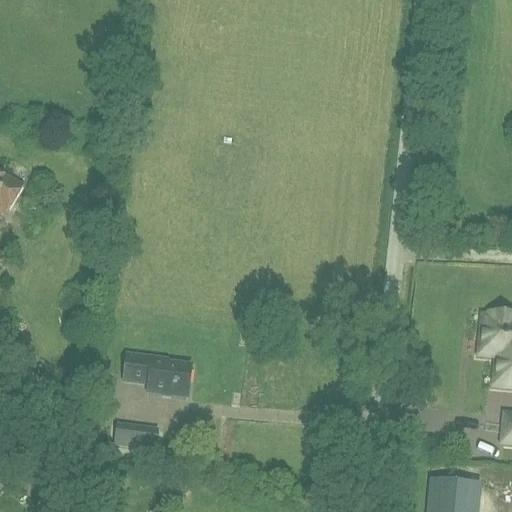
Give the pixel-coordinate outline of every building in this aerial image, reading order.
[(6,215),(22,188),(0,174),(0,214),(1,213),(6,215)] [(480,352),(480,355),(482,356),(486,356),(497,357),(495,386),(511,387),(511,316),(490,315),(490,319),(483,319),(481,341),(480,352)] [(187,399),(190,369),(166,366),(167,363),(126,358),(123,383),(148,386),(147,394),(187,399)] [(2,448),(22,448),(22,409),(0,408),(0,424),(2,424),(2,448)] [(511,417),(506,417),(505,420),(503,443),(511,444),(511,417)] [(158,431),(136,428),(134,450),(155,453),(158,431)] [(478,486),(511,486),(511,475),(479,475),(478,486)] [(468,511),(471,485),(429,481),(426,511),(468,511)]
